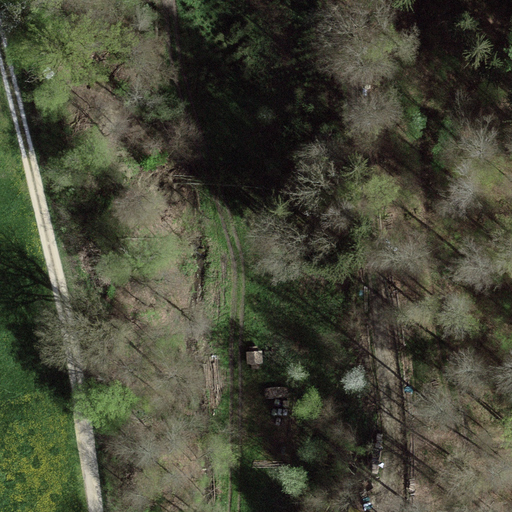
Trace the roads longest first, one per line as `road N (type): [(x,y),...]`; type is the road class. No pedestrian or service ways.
road 1 (track): [(168,0),(238,263),(233,511)]
road 2 (track): [(94,511),(34,186),(0,50)]
